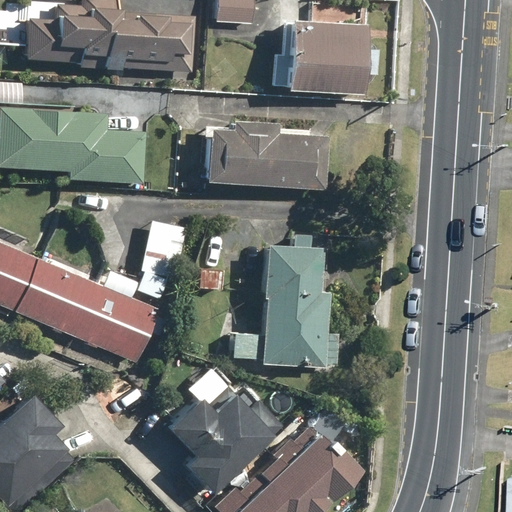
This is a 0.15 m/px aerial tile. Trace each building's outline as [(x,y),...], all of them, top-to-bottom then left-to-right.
[(112,12),(112,0),(79,0),(80,5),(54,3),(53,9),(25,8),(23,60),(189,69),(192,17),(112,12)] [(249,0),(214,0),(214,22),(249,24),(249,0)] [(308,4),(307,22),(292,21),(292,16),(278,15),(278,21),(271,20),(271,35),(279,36),(278,55),(270,54),(269,85),(282,86),(282,90),(360,93),(361,74),(373,74),(374,49),(362,49),(363,25),(361,25),(361,6),(308,4)] [(19,82),(0,80),(0,103),(17,105),(19,82)] [(63,181),(140,184),(142,132),(101,130),(101,111),(0,106),(0,168),(64,171),(63,181)] [(204,128),(201,182),(322,190),(326,136),(275,132),(276,123),(228,120),(227,129),(204,128)] [(164,279),(160,278),(172,223),(149,218),(138,269),(141,270),(133,291),(156,300),(164,279)] [(0,242),(0,306),(134,363),(157,309),(127,296),(134,279),(106,267),(99,284),(0,242)] [(336,311),(323,311),(323,293),(316,293),(318,244),(261,243),(258,332),(229,331),(228,359),(257,360),(257,365),(321,367),(334,368),(336,311)] [(205,369),(183,389),(194,401),(165,427),(188,452),(179,461),(206,490),(279,422),(256,398),(243,410),(205,369)] [(26,394),(0,418),(0,507),(4,511),(10,511),(70,458),(47,433),(55,425),(26,394)] [(326,438),(318,446),(303,428),(211,507),(215,511),(310,511),(320,503),(315,498),(326,489),(329,492),(354,471),(326,438)]
